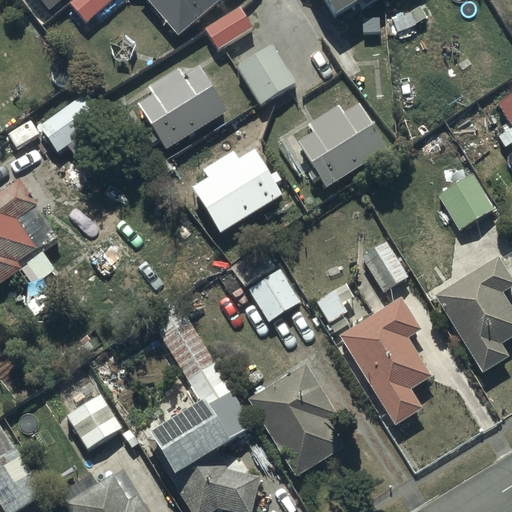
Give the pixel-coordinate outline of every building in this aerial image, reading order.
[(71,0),(32,0),(48,19),(71,0)] [(123,0),(79,0),(68,10),(86,31),(123,0)] [(138,0),(178,46),(232,0),(138,0)] [(315,0),(338,35),(392,0),(315,0)] [(253,36),(239,13),(204,34),(217,57),(253,36)] [(273,48),(236,71),(259,108),(296,84),(273,48)] [(154,106),(138,116),(151,137),(146,140),(153,153),(160,149),(166,159),(229,121),(201,75),(185,85),(180,77),(148,96),(154,106)] [(84,99),(38,134),(61,162),(106,126),(84,99)] [(511,99),(497,108),(511,132),(511,99)] [(314,142),(298,152),(328,198),(388,159),(360,115),(346,124),(341,115),(310,135),(314,142)] [(238,169),(233,161),(203,180),(209,189),(193,199),(200,211),(196,213),(200,219),(204,216),(220,243),(282,204),(276,195),(284,190),(277,179),(270,184),(254,159),(238,169)] [(471,181),(438,202),(460,237),(494,216),(471,181)] [(0,294),(43,265),(39,260),(60,246),(19,188),(0,200),(0,294)] [(385,250),(362,267),(386,300),(409,283),(385,250)] [(511,287),(499,266),(436,305),(485,384),(511,367),(511,366),(504,353),(511,347),(511,315),(504,302),(511,297),(511,287)] [(281,274),(249,294),(270,328),(302,309),(281,274)] [(344,290),(314,308),(330,333),(348,322),(343,313),(354,306),(344,290)] [(231,452),(255,435),(173,301),(146,318),(203,413),(147,447),(186,511),(255,511),(261,486),(249,483),(231,452)] [(402,304),(339,344),(397,435),(425,417),(412,397),(433,383),(409,347),(424,338),(402,304)] [(307,374),(249,409),(296,487),(347,457),(330,429),(338,425),(307,374)] [(99,401),(66,423),(90,458),(123,436),(99,401)] [(0,431),(0,430),(0,510),(1,511),(32,511),(47,504),(20,455),(16,458),(0,431)] [(90,481),(59,500),(66,511),(143,511),(123,479),(98,494),(90,481)]
